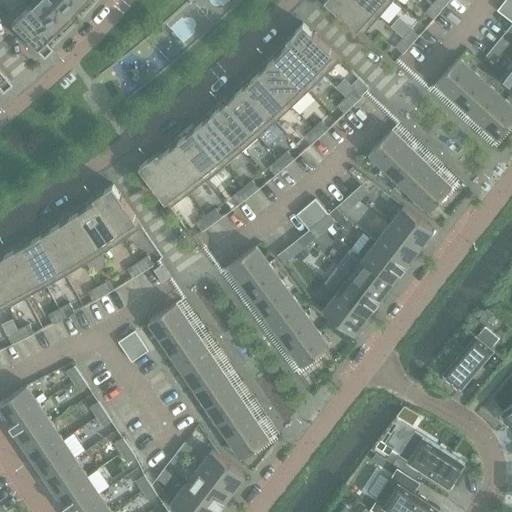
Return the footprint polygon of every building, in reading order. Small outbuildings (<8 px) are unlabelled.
[(51,31),(27,5),(27,4),(23,0),(21,0),(3,17),(42,55),(50,47),(43,39),(51,31)] [(68,15),(52,0),(32,0),(27,4),(27,5),(51,31),(68,15)] [(81,0),(52,0),(68,15),(69,14),(81,0)] [(374,12),(360,0),(326,0),(359,29),(374,12)] [(384,0),(360,0),(374,12),(384,0)] [(449,0),(448,0),(436,0),(434,3),(442,9),(449,0)] [(511,6),(505,1),(498,10),(511,21),(511,6)] [(442,9),(434,3),(426,12),(434,19),(442,9)] [(337,53),(305,22),(289,38),(320,70),(337,53)] [(419,35),(411,29),(404,37),(411,44),(419,35)] [(411,44),(404,37),(395,47),(403,53),(411,44)] [(502,53),(510,43),(502,37),(494,46),(502,53)] [(320,70),(289,38),(288,39),(291,42),(276,56),(305,86),(320,70)] [(494,62),(502,53),(494,46),(486,55),(494,62)] [(305,86),(276,56),(261,71),(288,101),(305,86)] [(453,96),(475,71),(459,57),(437,81),(453,96)] [(511,65),(502,79),(501,78),(500,80),(511,88),(511,65)] [(10,82),(0,70),(0,88),(1,90),(10,82)] [(288,101),(261,71),(245,86),(272,116),(288,101)] [(468,110),(490,85),(475,71),(453,96),(468,110)] [(483,123),(505,99),(490,85),(468,110),(483,123)] [(272,116),(245,86),(228,100),(255,131),(272,116)] [(362,96),(361,96),(355,89),(346,97),(354,104),(362,96)] [(354,104),(346,97),(337,106),(345,113),(354,104)] [(499,138),(511,123),(511,104),(505,99),(483,123),(499,138)] [(228,100),(212,115),(211,115),(238,146),(255,131),(228,100)] [(238,146),(211,115),(212,115),(195,128),(220,160),(238,146)] [(329,128),(328,128),(322,121),(313,129),(320,136),(329,128)] [(220,160),(195,128),(178,142),(203,174),(220,160)] [(385,167),(408,143),(392,128),(369,152),(385,167)] [(320,136),(313,129),(304,137),(311,145),(320,136)] [(203,174),(178,142),(162,154),(159,151),(158,152),(185,188),(203,174)] [(399,181),(422,157),(408,143),(385,167),(399,181)] [(294,159),(287,151),(278,159),(285,167),(294,159)] [(185,188),(158,152),(140,165),(166,202),(185,188)] [(414,195),(437,172),(422,157),(399,181),(414,195)] [(285,167),(278,159),(269,167),(276,175),(285,167)] [(429,210),(452,187),(437,172),(414,195),(429,210)] [(259,189),(252,181),(243,188),(249,196),(259,189)] [(139,221),(114,184),(95,196),(120,234),(139,221)] [(359,201),(368,192),(361,185),(352,193),(359,201)] [(243,188),(233,196),(240,204),(249,196),(243,188)] [(350,209),(359,201),(352,193),(344,201),(350,209)] [(120,234),(95,196),(94,197),(96,200),(79,211),(101,246),(120,234)] [(329,214),(315,199),(306,206),(319,222),(329,214)] [(319,222),(306,206),(297,214),(310,229),(319,222)] [(435,230),(403,206),(402,207),(403,208),(390,224),(420,247),(433,231),(434,231),(435,230)] [(216,209),(206,216),(212,224),(222,217),(216,209)] [(101,246),(79,211),(61,223),(82,258),(101,246)] [(326,229),(335,222),(329,214),(319,222),(326,229)] [(206,216),(196,223),(202,231),(212,224),(206,216)] [(326,229),(319,222),(310,229),(317,237),(326,229)] [(82,258),(61,223),(42,234),(63,269),(82,258)] [(420,247),(390,224),(377,241),(407,264),(420,247)] [(63,269),(42,234),(24,245),(43,280),(63,269)] [(303,248),(297,240),(288,247),(294,255),(303,248)] [(407,264),(377,241),(364,258),(394,281),(407,264)] [(24,245),(4,255),(23,291),(43,280),(24,245)] [(242,282),(269,262),(256,245),(230,264),(242,282)] [(294,255),(288,247),(278,255),(284,263),(294,255)] [(23,291),(4,255),(0,257),(0,295),(3,302),(23,291)] [(148,256),(138,262),(144,271),(154,265),(148,256)] [(394,281),(364,258),(351,276),(381,299),(394,281)] [(138,262),(128,269),(133,277),(144,271),(138,262)] [(254,298),(281,279),(269,262),(242,282),(254,298)] [(172,277),(162,264),(153,270),(162,283),(172,277)] [(381,299),(351,276),(338,293),(367,316),(381,299)] [(266,315),(293,295),(281,279),(254,298),(266,315)] [(109,280),(99,286),(104,295),(114,289),(109,280)] [(99,286),(88,292),(94,301),(104,295),(99,286)] [(367,316),(338,293),(325,309),(324,309),(323,310),(354,334),(355,333),(355,332),(367,316)] [(278,331),(305,312),(293,295),(266,315),(278,331)] [(189,320),(186,316),(177,302),(149,321),(161,338),(189,320)] [(70,303),(60,308),(64,317),(74,312),(70,303)] [(60,308),(49,314),(53,323),(64,317),(60,308)] [(290,348),(317,328),(305,312),(278,331),(290,348)] [(173,355),(200,336),(189,320),(161,338),(173,355)] [(29,324),(18,330),(22,339),(34,333),(29,324)] [(303,365),(330,346),(317,328),(290,348),(303,365)] [(18,330),(8,335),(12,344),(22,339),(18,330)] [(125,352),(142,340),(135,330),(118,342),(125,352)] [(494,349),(476,334),(475,335),(470,332),(460,344),(465,347),(444,372),(447,374),(445,375),(454,383),(456,381),(462,386),(494,349)] [(212,353),(200,336),(173,355),(184,372),(212,353)] [(132,361),(149,350),(142,340),(125,352),(132,361)] [(196,389),(223,370),(212,353),(184,372),(196,389)] [(81,375),(75,365),(66,371),(73,381),(81,375)] [(207,406),(235,387),(223,370),(196,389),(207,406)] [(88,385),(81,375),(73,381),(80,391),(88,385)] [(0,408),(10,423),(39,403),(28,384),(0,402),(0,408)] [(219,423),(246,404),(235,387),(207,406),(219,423)] [(105,411),(99,401),(90,407),(97,417),(105,411)] [(22,441),(52,421),(39,403),(10,423),(22,441)] [(230,440),(258,421),(246,404),(219,423),(230,440)] [(511,404),(502,412),(504,414),(502,416),(509,425),(511,424),(511,425),(511,404)] [(112,421),(105,411),(97,417),(104,427),(112,421)] [(34,459),(64,439),(52,421),(22,441),(34,459)] [(242,457),(270,438),(258,421),(230,440),(242,457)] [(415,431),(400,454),(450,486),(465,463),(415,431)] [(130,447),(123,437),(114,443),(121,453),(130,447)] [(46,477),(76,457),(64,439),(34,459),(46,477)] [(186,458),(193,448),(185,442),(178,451),(186,458)] [(136,457),(130,447),(121,453),(128,463),(136,457)] [(246,475),(221,456),(212,449),(211,450),(211,451),(198,467),(231,493),(244,476),(245,477),(246,475)] [(178,467),(186,458),(178,451),(170,461),(178,467)] [(376,453),(372,460),(381,465),(385,459),(376,453)] [(58,495),(88,475),(76,457),(46,477),(58,495)] [(411,465),(406,472),(416,478),(420,471),(411,465)] [(231,493),(198,467),(185,484),(218,510),(231,493)] [(165,484),(172,475),(164,468),(157,478),(165,484)] [(438,511),(440,509),(414,492),(419,483),(403,473),(398,469),(392,478),(391,477),(389,479),(379,472),(367,491),(377,497),(376,500),(377,501),(372,509),(375,511),(438,511)] [(69,511),(71,511),(100,493),(88,475),(58,495),(69,511)] [(151,485),(144,475),(136,480),(143,490),(151,485)] [(216,511),(218,510),(185,484),(172,501),(171,502),(183,511),(216,511)] [(158,494),(151,485),(143,490),(149,500),(158,494)] [(110,511),(112,511),(100,493),(71,511),(110,511)]
